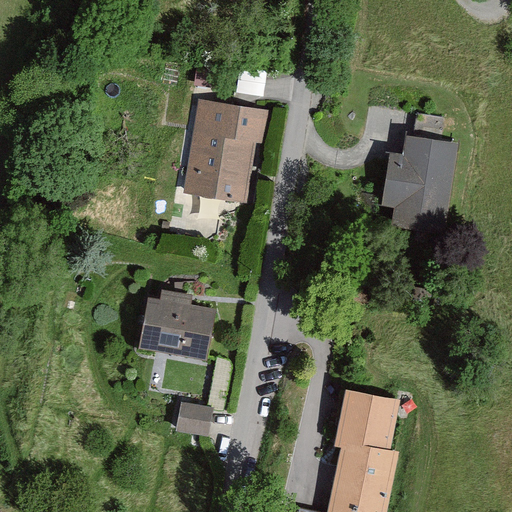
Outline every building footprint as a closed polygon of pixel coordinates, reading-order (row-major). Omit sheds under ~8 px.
[(267,70),(240,67),(236,92),(264,97),(267,70)] [(223,71),(197,68),(194,83),(221,88),(223,71)] [(259,112),(195,102),(180,195),(244,205),(259,112)] [(461,148),(376,140),(367,234),(451,242),(461,148)] [(161,299),(148,297),(138,349),(206,362),(216,309),(191,305),(192,296),(163,290),(161,299)] [(233,363),(212,359),(203,402),(224,407),(233,363)] [(400,399),(350,389),(336,445),(342,449),(329,511),(387,511),(399,453),(391,450),(400,399)] [(182,402),(177,430),(201,434),(209,435),(213,406),(182,402)]
